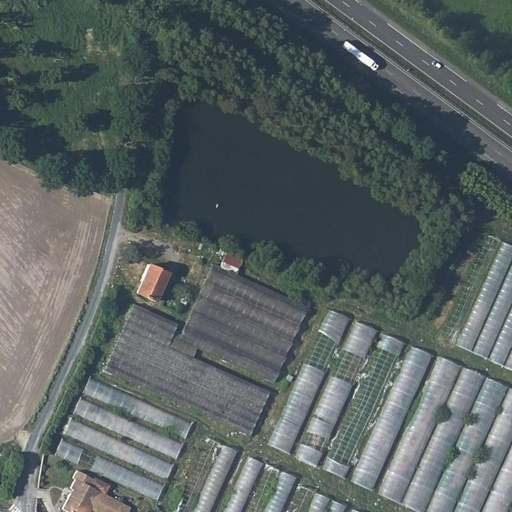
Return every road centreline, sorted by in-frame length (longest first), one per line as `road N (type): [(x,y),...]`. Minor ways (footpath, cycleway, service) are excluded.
road 1 (unclassified): [(21,511),(35,447),(94,308),(115,234)]
road 2 (trunk): [(290,0),(511,162)]
road 3 (track): [(154,0),(115,234)]
road 4 (trunk): [(511,126),(340,0)]
